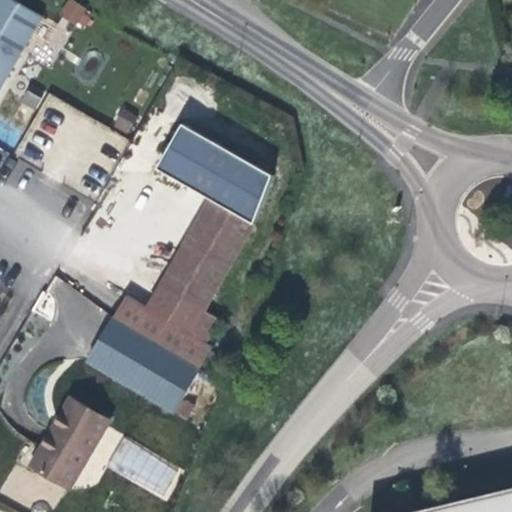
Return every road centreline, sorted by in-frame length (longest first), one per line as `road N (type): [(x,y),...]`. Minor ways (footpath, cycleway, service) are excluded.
road 1 (residential): [(244,511),(368,353)]
road 2 (tertiary): [(195,0),(357,107)]
road 3 (residential): [(368,353),(494,284)]
road 4 (residential): [(357,107),(447,0)]
road 5 (residential): [(436,232),(368,353)]
road 6 (tertiary): [(357,107),(435,217)]
road 7 (tertiary): [(483,155),(357,107)]
